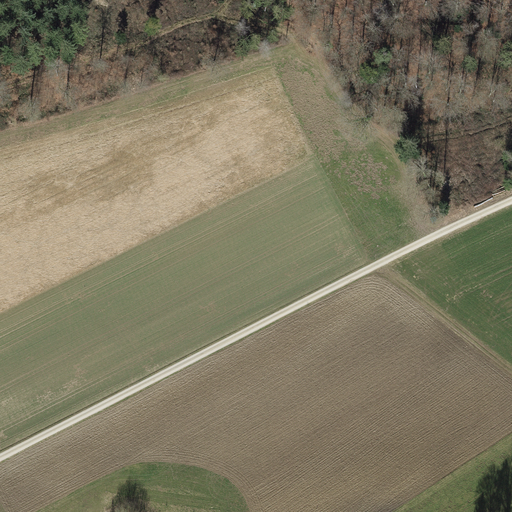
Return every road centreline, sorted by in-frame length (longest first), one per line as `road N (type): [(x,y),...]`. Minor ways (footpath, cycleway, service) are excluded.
road 1 (track): [(0,458),(511,200)]
road 2 (track): [(0,88),(216,17),(295,37)]
